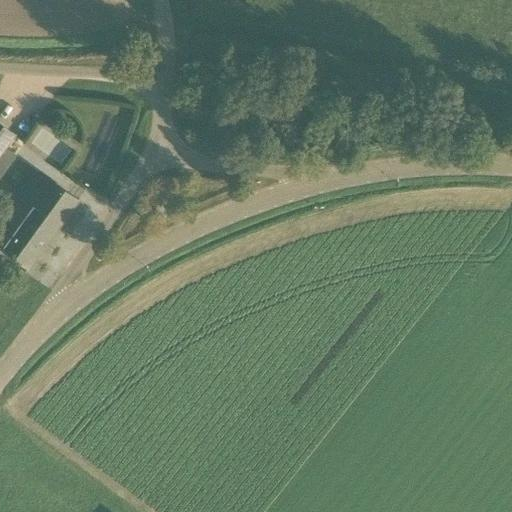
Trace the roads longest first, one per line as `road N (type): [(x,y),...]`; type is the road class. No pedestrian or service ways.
road 1 (tertiary): [(29,343),(71,300),(124,265),(312,182)]
road 2 (unclassified): [(29,343),(66,278),(156,157)]
road 3 (tertiary): [(511,171),(450,168),(312,182)]
road 4 (unclassified): [(163,84),(0,70)]
road 5 (unclassified): [(312,182),(156,157)]
